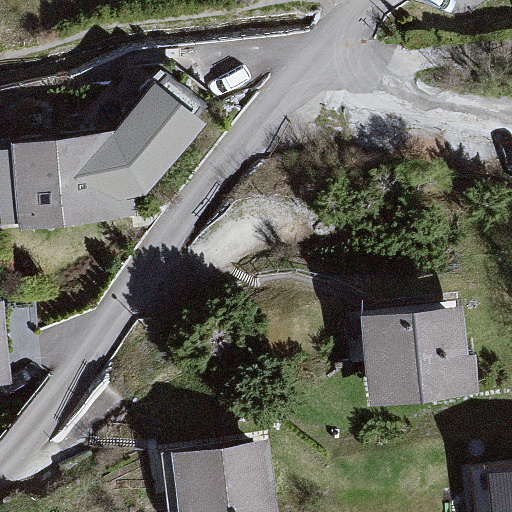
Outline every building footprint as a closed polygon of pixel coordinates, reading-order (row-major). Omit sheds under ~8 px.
[(196,125),(145,86),(110,132),(0,143),(0,225),(1,234),(136,220),(134,206),(196,125)] [(0,303),(0,302),(0,389),(10,388),(0,303)] [(457,303),(353,316),(365,410),(469,397),(457,303)] [(271,511),(260,441),(166,456),(175,511),(271,511)] [(511,511),(511,468),(474,474),(480,511),(511,511)]
